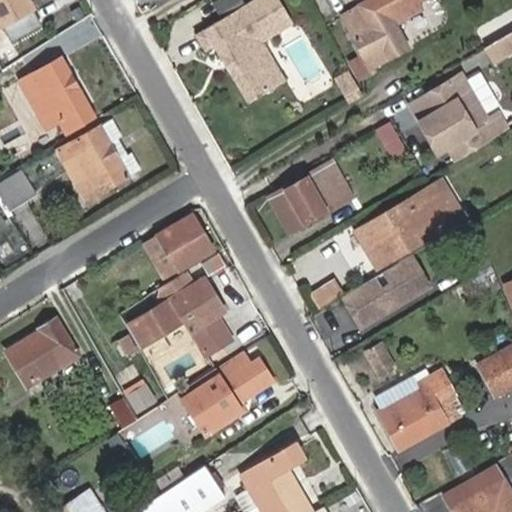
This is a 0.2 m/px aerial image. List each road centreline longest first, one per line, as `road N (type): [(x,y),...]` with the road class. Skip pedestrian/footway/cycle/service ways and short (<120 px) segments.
road 1 (residential): [(398,511),(204,176)]
road 2 (residential): [(204,176),(0,304)]
road 3 (residential): [(204,176),(106,0)]
